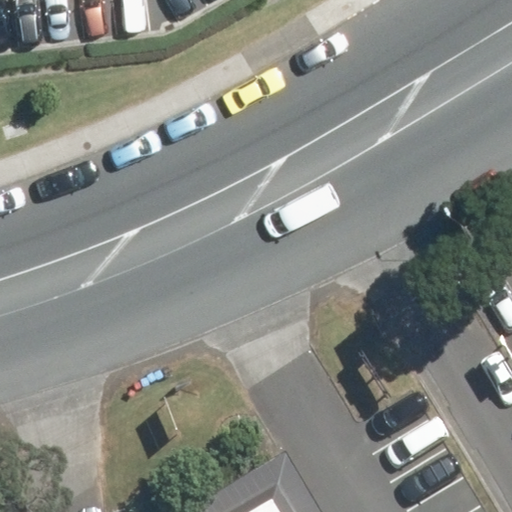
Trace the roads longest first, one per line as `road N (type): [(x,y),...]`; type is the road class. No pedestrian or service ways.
road 1 (primary): [(0,301),(264,186),(511,42)]
road 2 (unknown): [(511,455),(342,141)]
